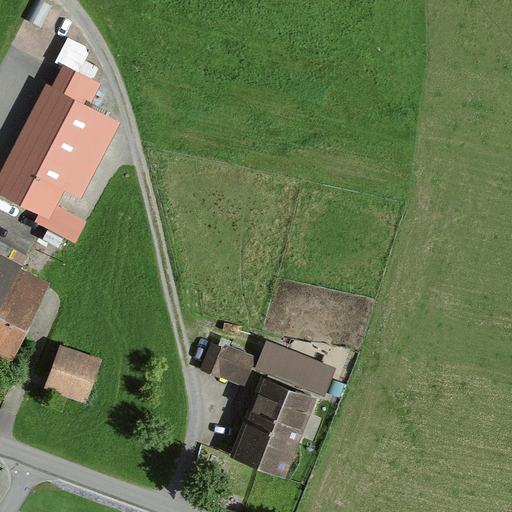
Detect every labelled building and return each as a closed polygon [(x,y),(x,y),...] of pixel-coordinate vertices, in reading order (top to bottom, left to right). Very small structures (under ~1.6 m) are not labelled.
[(102,86),(62,66),(0,189),(0,190),(48,215),(61,190),(79,200),(117,125),(89,110),(102,86)] [(0,302),(17,268),(20,262),(0,251),(0,302)] [(45,283),(17,268),(0,302),(0,347),(9,352),(45,283)] [(325,397),(338,369),(270,338),(258,366),(325,397)] [(251,361),(212,345),(202,368),(241,385),(251,361)] [(100,364),(61,348),(46,385),(86,400),(100,364)] [(313,400),(260,380),(232,454),(285,474),(313,400)]
